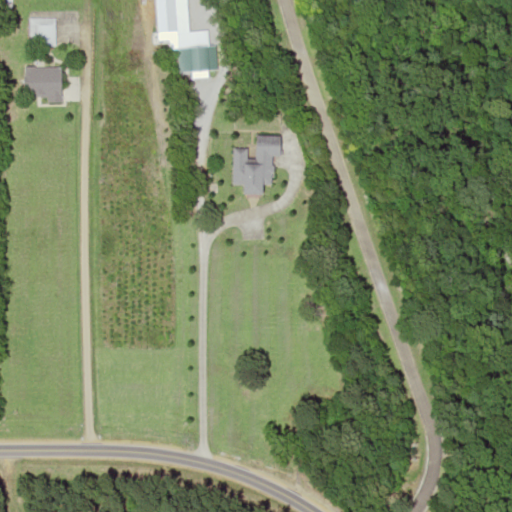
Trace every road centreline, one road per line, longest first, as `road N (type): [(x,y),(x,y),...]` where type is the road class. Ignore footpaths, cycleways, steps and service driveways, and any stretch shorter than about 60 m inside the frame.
road 1 (residential): [(413,511),(430,469),(429,425),(281,0)]
road 2 (tertiary): [(306,511),(206,465),(122,452),(0,449)]
